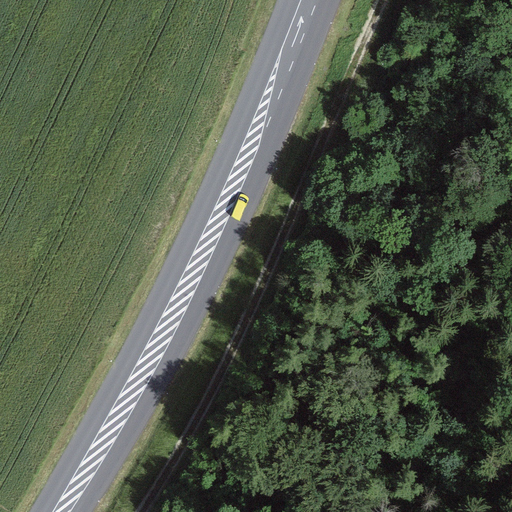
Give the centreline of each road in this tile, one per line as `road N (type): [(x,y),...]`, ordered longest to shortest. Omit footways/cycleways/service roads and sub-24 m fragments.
road 1 (tertiary): [(64,511),(199,265),(310,0)]
road 2 (track): [(146,511),(249,322),(385,0)]
